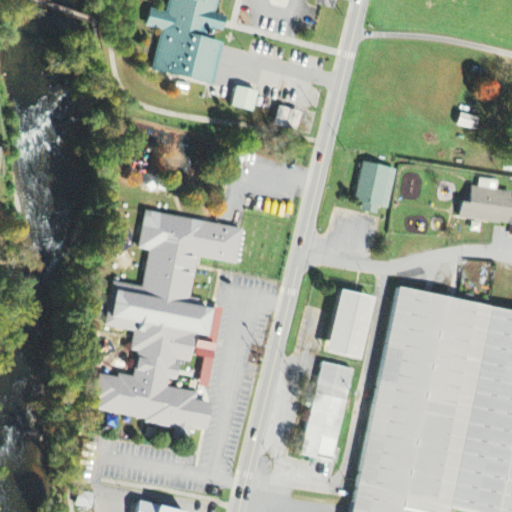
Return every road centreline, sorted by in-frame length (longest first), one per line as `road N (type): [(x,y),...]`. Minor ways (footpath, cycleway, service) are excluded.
road 1 (tertiary): [(237,511),(362,0)]
road 2 (residential): [(511,258),(472,251),(381,268),(300,254)]
road 3 (residential): [(511,52),(355,31)]
